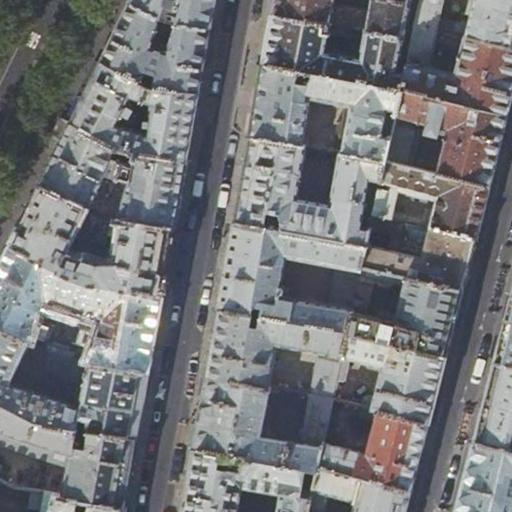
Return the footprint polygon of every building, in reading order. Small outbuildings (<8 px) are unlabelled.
[(131,0),(130,3),(161,16),(176,23),(209,29),(214,0),(131,0)] [(274,0),(272,14),(350,27),(367,30),(413,38),(415,26),(406,24),(410,0),(274,0)] [(511,0),(420,0),(416,22),(437,27),(443,0),(474,0),(469,21),(461,19),(460,22),(457,21),(454,31),(511,46),(511,0)] [(161,16),(130,3),(114,36),(101,61),(146,84),(198,93),(203,63),(209,29),(176,23),(161,16)] [(350,27),(272,14),(268,38),(263,65),(401,89),(413,38),(367,30),(361,59),(325,52),(328,35),(348,39),(350,27)] [(511,46),(454,31),(437,27),(416,22),(415,26),(413,38),(401,89),(507,115),(511,93),(511,46)] [(146,84),(101,61),(86,92),(71,123),(125,149),(132,128),(133,125),(140,105),(129,103),(133,97),(141,99),(146,84)] [(401,89),(263,65),(257,99),(251,136),(306,146),(307,146),(316,99),(346,104),(343,121),(340,122),(338,131),(341,134),(337,152),(341,152),(386,160),(401,89)] [(198,93),(146,84),(141,99),(140,105),(133,125),(138,126),(147,119),(149,119),(148,132),(132,128),(125,149),(186,161),(192,126),(198,93)] [(507,115),(401,89),(386,160),(405,165),(417,119),(449,127),(438,173),(489,186),(497,152),(507,115)] [(61,142),(71,123),(63,118),(53,138),(61,142)] [(71,123),(61,142),(56,154),(41,184),(104,215),(125,149),(71,123)] [(306,146),(251,136),(243,179),(235,222),(367,245),(367,244),(370,230),(371,229),(361,226),(364,209),(375,211),(380,187),(381,180),(386,160),(341,152),(332,203),(297,197),(306,146)] [(180,196),(186,161),(125,149),(104,215),(110,216),(118,218),(174,227),(180,196)] [(381,180),(391,182),(390,189),(380,187),(375,211),(374,212),(476,238),(482,213),(489,186),(438,173),(405,165),(386,160),(381,180)] [(104,215),(41,184),(24,217),(10,245),(81,280),(162,294),(168,259),(174,227),(118,218),(110,263),(85,255),(87,251),(72,244),(77,235),(105,248),(110,216),(104,215)] [(374,212),(371,229),(370,230),(391,236),(388,249),(367,244),(367,245),(363,264),(462,289),(470,260),(476,238),(374,212)] [(348,331),(363,264),(367,245),(235,222),(228,264),(220,309),(348,331)] [(81,280),(10,245),(0,265),(0,327),(28,341),(30,342),(45,296),(104,316),(87,361),(148,371),(156,328),(162,294),(81,280)] [(348,331),(445,356),(454,321),(462,289),(363,264),(348,331)] [(511,294),(503,326),(494,361),(511,365),(511,294)] [(348,331),(220,309),(214,342),(208,375),(269,386),(277,343),(319,351),(312,394),(333,398),(338,379),(348,331)] [(28,341),(0,327),(0,402),(4,404),(37,420),(46,395),(9,383),(28,341)] [(437,389),(445,356),(348,331),(338,379),(342,380),(345,378),(351,357),(383,365),(375,394),(367,392),(361,395),(359,404),(361,405),(429,422),(437,389)] [(43,348),(49,351),(57,355),(72,358),(74,352),(45,342),(43,348)] [(57,355),(49,351),(43,370),(84,383),(79,405),(46,395),(37,420),(136,438),(142,405),(148,371),(87,361),(72,358),(57,355)] [(511,450),(511,365),(494,361),(484,402),(474,441),(511,450)] [(269,386),(208,375),(202,410),(195,448),(306,467),(318,470),(318,466),(324,443),(333,398),(312,394),(310,394),(301,443),(261,436),(265,411),(268,411),(272,387),(269,386)] [(136,438),(37,420),(4,404),(0,413),(0,435),(3,435),(5,432),(62,450),(60,455),(66,458),(68,452),(71,453),(63,495),(124,506),(130,474),(136,438)] [(422,449),(429,422),(361,405),(359,416),(375,421),(366,454),(324,443),(318,466),(412,489),(422,449)] [(511,511),(511,450),(474,441),(455,511),(511,511)] [(308,511),(314,484),(303,482),(306,467),(195,448),(186,501),(183,511),(308,511)] [(318,466),(318,470),(314,484),(308,511),(405,511),(412,489),(318,466)] [(15,486),(0,478),(0,487),(13,494),(31,497),(33,490),(15,486)] [(123,511),(124,506),(63,495),(46,492),(42,511),(123,511)]
